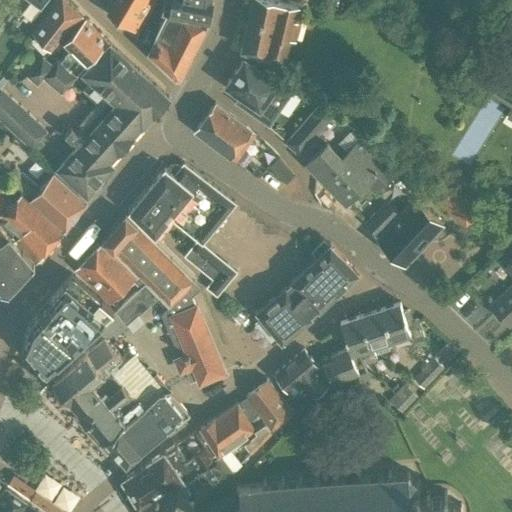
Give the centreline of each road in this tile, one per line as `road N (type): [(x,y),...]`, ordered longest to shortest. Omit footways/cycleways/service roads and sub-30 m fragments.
road 1 (residential): [(84,511),(122,470),(288,354),(383,266)]
road 2 (residential): [(10,328),(176,126)]
road 3 (unclassified): [(383,266),(324,219),(257,197),(184,142),(176,126)]
road 4 (unclassified): [(511,385),(383,266)]
road 5 (residential): [(188,99),(85,0)]
